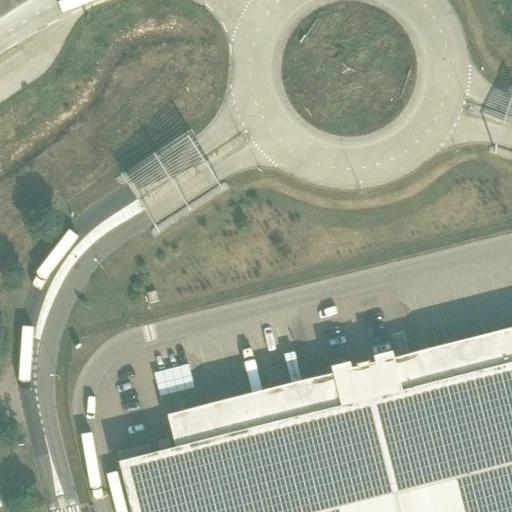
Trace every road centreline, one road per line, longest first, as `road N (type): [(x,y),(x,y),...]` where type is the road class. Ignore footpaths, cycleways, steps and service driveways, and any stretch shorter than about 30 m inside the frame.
road 1 (unknown): [(511,229),(106,353),(89,376),(88,395),(116,511)]
road 2 (tertiary): [(260,110),(69,239),(44,287),(36,348)]
road 3 (tertiary): [(36,348),(82,273),(110,244),(279,140)]
road 4 (tertiary): [(279,140),(304,159),(364,170),(394,161),(438,119)]
road 5 (tertiary): [(36,348),(36,394),(63,511)]
